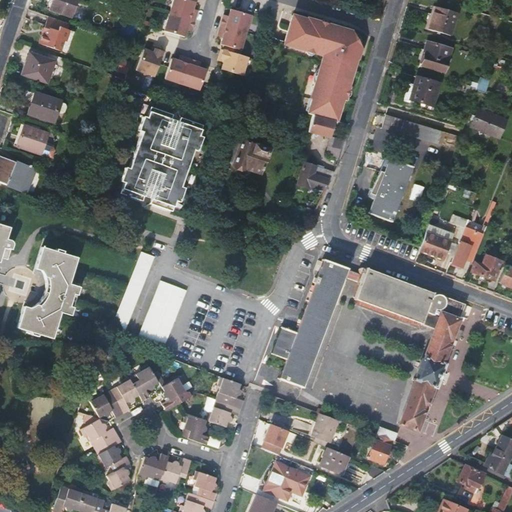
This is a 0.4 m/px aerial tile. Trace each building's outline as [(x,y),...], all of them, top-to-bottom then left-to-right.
[(54,0),(51,11),(81,21),(86,6),(77,3),(77,0),(54,0)] [(174,0),(171,13),(196,20),(198,13),(193,11),(196,1),(191,0),(174,0)] [(450,37),(457,14),(436,8),(429,31),(440,34),(450,37)] [(246,33),(252,15),(232,9),(229,19),(224,18),(221,25),(246,33)] [(193,28),(196,20),(171,13),(165,30),(185,36),(188,26),(193,28)] [(65,42),(69,29),(71,24),(49,17),(46,27),(47,28),(45,33),(44,33),(40,44),(61,51),(65,42)] [(334,123),(336,124),(337,121),(342,104),(344,105),(346,99),(348,91),(347,90),(355,64),(356,64),(358,60),(360,53),(350,36),(307,23),(306,24),(291,20),(284,43),(284,46),(289,48),(323,58),(310,101),(312,102),(308,116),(312,117),(334,123)] [(227,51),(240,55),(246,33),(221,25),(219,33),(224,34),(221,44),(228,46),(227,51)] [(451,49),(427,42),(424,51),(426,52),(422,66),(444,72),(451,49)] [(155,75),(165,49),(159,47),(157,47),(155,52),(145,48),(137,69),(155,75)] [(243,75),(248,57),(240,55),(227,51),(222,49),(219,57),(225,59),(222,69),(243,75)] [(30,54),(27,62),(29,63),(26,76),(47,83),(54,62),(30,54)] [(183,84),(191,59),(184,56),(182,61),(172,58),(165,78),(183,84)] [(198,61),(191,59),(183,84),(200,89),(207,70),(197,66),(198,61)] [(117,72),(126,76),(130,64),(121,61),(117,72)] [(440,83),(417,77),(415,84),(409,82),(404,100),(410,101),(411,98),(427,103),(433,105),(440,83)] [(32,93),(26,112),(51,120),(57,101),(32,93)] [(125,181),(121,191),(141,198),(143,193),(146,183),(144,182),(149,167),(162,171),(157,186),(154,186),(151,196),(149,201),(172,208),(175,197),(179,199),(184,184),(181,183),(194,147),(197,149),(203,134),(199,133),(203,122),(180,115),(179,120),(176,130),(178,130),(173,146),(160,142),(165,126),(168,127),(171,117),(173,112),(151,105),(147,115),(143,114),(139,129),(142,130),(130,166),(126,165),(121,179),(125,181)] [(470,126),(500,139),(502,134),(507,122),(478,110),(470,126)] [(386,116),(383,128),(439,144),(442,132),(386,116)] [(179,120),(171,117),(168,127),(165,126),(160,142),(173,146),(178,130),(176,130),(179,120)] [(334,123),(312,117),(307,134),(329,141),(334,123)] [(14,144),(19,146),(26,124),(21,122),(14,144)] [(48,132),(26,124),(19,146),(41,153),(52,157),(55,149),(54,147),(44,144),(48,132)] [(261,168),(264,157),(267,150),(248,144),(250,137),(235,132),(232,139),(229,138),(222,160),(232,164),(232,165),(259,174),(261,168)] [(327,151),(339,155),(344,140),(332,136),(327,151)] [(369,212),(390,221),(412,165),(390,157),(386,167),(382,166),(372,188),(373,189),(370,196),(375,198),(369,212)] [(12,165),(0,160),(0,180),(9,184),(9,186),(29,193),(37,170),(24,166),(22,172),(11,169),(12,165)] [(333,173),(304,163),(296,185),(308,189),(309,185),(325,190),(330,181),(332,176),(333,173)] [(143,193),(151,196),(154,186),(157,186),(162,171),(149,167),(144,182),(146,183),(143,193)] [(0,250),(5,252),(8,243),(10,237),(10,236),(9,234),(8,233),(6,233),(4,232),(8,220),(0,217),(0,250)] [(463,228),(458,242),(459,243),(451,263),(461,268),(464,260),(469,247),(477,250),(483,236),(463,228)] [(450,240),(426,232),(420,250),(443,259),(450,240)] [(70,276),(78,251),(44,241),(37,262),(43,264),(45,264),(48,265),(47,271),(48,273),(48,274),(48,276),(48,278),(48,279),(48,281),(48,282),(48,284),(47,286),(46,288),(45,289),(45,291),(44,292),(43,294),(42,295),(41,296),(40,297),(39,298),(38,299),(37,303),(32,301),(26,300),(19,321),(53,332),(61,306),(71,310),(74,302),(70,300),(74,286),(78,287),(80,280),(70,276)] [(469,247),(464,260),(472,263),(477,250),(469,247)] [(143,251),(112,334),(125,339),(157,256),(143,251)] [(483,264),(475,261),(471,272),(494,280),(501,261),(486,255),(483,264)] [(377,307),(435,328),(441,313),(459,319),(465,303),(434,291),(433,293),(370,269),(366,267),(363,275),(346,269),(346,268),(325,260),(318,278),(316,277),(314,283),(316,284),(298,333),(289,329),(279,356),(287,360),(280,380),(301,388),(322,332),(343,276),(360,283),(354,298),(377,307)] [(499,283),(511,288),(511,268),(506,266),(499,283)] [(164,280),(139,344),(164,354),(189,290),(164,280)] [(441,313),(435,328),(423,360),(422,359),(415,376),(417,376),(399,424),(417,431),(434,387),(436,388),(440,376),(444,364),(442,363),(448,348),(459,319),(441,313)] [(143,371),(131,378),(139,393),(143,399),(147,397),(151,395),(146,388),(147,386),(148,386),(149,388),(150,388),(151,389),(153,388),(153,385),(152,384),(159,381),(150,366),(143,370),(143,371)] [(134,396),(139,393),(131,378),(130,376),(124,380),(123,382),(111,389),(124,413),(131,409),(126,401),(129,400),(130,402),(132,402),(133,402),(134,401),(135,399),(134,396)] [(181,376),(166,384),(162,387),(165,392),(164,393),(164,395),(166,397),(167,398),(169,397),(170,401),(163,404),(164,405),(167,411),(184,402),(180,395),(187,391),(184,385),(184,382),(181,376)] [(222,386),(218,400),(242,409),(245,401),(237,398),(238,396),(240,396),(241,395),(243,393),(241,391),(239,390),(241,384),(222,377),(220,383),(221,384),(222,386)] [(88,400),(95,411),(98,417),(104,414),(105,415),(108,416),(110,415),(111,412),(110,410),(112,409),(117,417),(121,415),(124,413),(111,389),(97,397),(94,397),(88,400)] [(209,414),(207,420),(228,427),(230,422),(232,422),(234,421),(234,419),(234,417),(232,417),(233,414),(240,416),(242,409),(218,400),(216,407),(213,413),(209,414)] [(205,426),(207,420),(189,413),(187,417),(187,423),(183,436),(200,443),(207,445),(210,438),(202,435),(203,431),(206,432),(207,431),(208,429),(207,427),(205,426)] [(331,443),(339,421),(319,414),(311,436),(331,443)] [(495,437),(511,426),(511,416),(506,420),(491,430),(495,437)] [(101,423),(98,417),(92,421),(81,428),(84,433),(88,434),(95,447),(118,434),(118,433),(116,429),(115,427),(107,431),(105,428),(106,428),(107,424),(106,423),(103,422),(101,423)] [(265,441),(262,448),(279,455),(289,432),(271,424),(264,441),(265,441)] [(379,428),(377,435),(392,441),(394,442),(396,434),(379,428)] [(101,462),(104,468),(111,465),(122,459),(119,454),(120,452),(121,449),(119,448),(117,447),(115,448),(114,445),(122,440),(118,434),(95,447),(102,458),(101,462)] [(383,464),(392,441),(377,435),(376,435),(367,458),(383,464)] [(511,440),(500,435),(485,467),(492,469),(500,473),(511,447),(511,440)] [(342,474),(349,457),(327,448),(320,465),(342,474)] [(149,477),(161,481),(168,462),(170,456),(164,454),(162,453),(159,462),(157,461),(158,459),(157,457),(155,456),(153,457),(152,459),(147,457),(140,477),(146,479),(149,477)] [(112,483),(115,489),(130,481),(128,476),(129,474),(130,472),(129,469),(126,469),(124,470),(123,468),(130,463),(128,459),(126,456),(122,459),(111,465),(116,471),(109,476),(112,481),(112,483)] [(173,464),(168,462),(161,481),(166,483),(167,482),(169,481),(176,484),(179,476),(183,477),(186,478),(193,462),(184,458),(181,467),(178,466),(179,464),(178,462),(176,461),(173,462),(173,464)] [(298,472),(277,463),(265,489),(286,498),(298,472)] [(468,484),(477,487),(483,473),(464,465),(457,480),(465,484),(467,485),(468,484)] [(201,489),(199,496),(214,502),(217,494),(212,493),(213,489),(215,490),(217,489),(218,485),(217,483),(215,483),(217,477),(197,470),(195,476),(197,476),(198,481),(196,487),(201,489)] [(474,493),(477,487),(468,484),(467,485),(465,484),(463,488),(474,493)] [(507,485),(496,509),(502,511),(511,489),(511,487),(507,485)] [(77,511),(85,490),(79,488),(74,490),(62,486),(53,511),(77,511)] [(101,511),(103,509),(106,501),(92,497),(91,492),(85,490),(77,511),(101,511)] [(181,507),(179,511),(206,511),(207,511),(206,510),(204,509),(204,506),(212,508),(214,502),(199,496),(190,494),(185,508),(181,507)] [(271,511),(276,502),(258,494),(250,511),(271,511)] [(462,511),(463,509),(443,500),(438,511),(462,511)]
